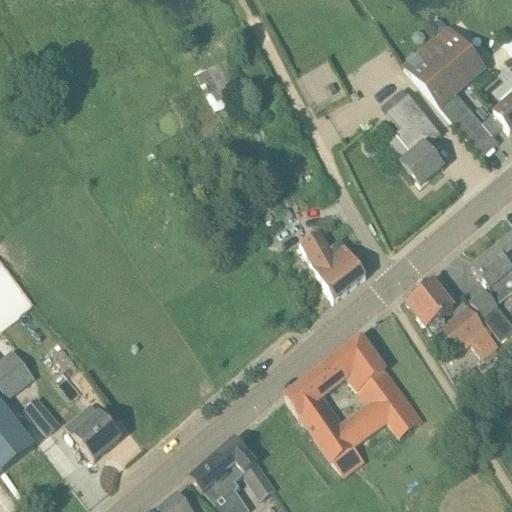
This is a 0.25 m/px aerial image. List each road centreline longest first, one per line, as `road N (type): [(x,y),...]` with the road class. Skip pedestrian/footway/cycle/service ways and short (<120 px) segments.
road 1 (tertiary): [(127,511),(511,185)]
road 2 (track): [(393,287),(241,0)]
road 3 (track): [(511,497),(384,295)]
